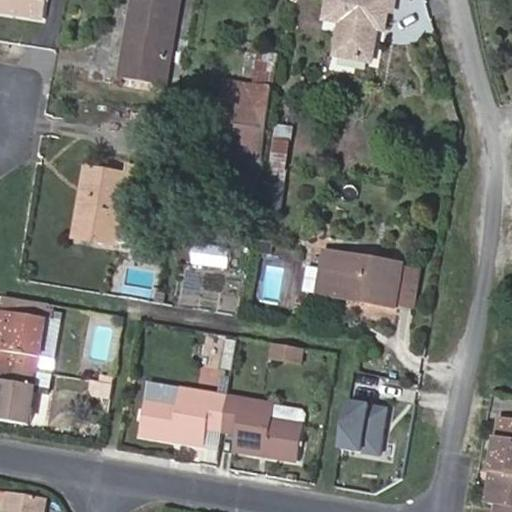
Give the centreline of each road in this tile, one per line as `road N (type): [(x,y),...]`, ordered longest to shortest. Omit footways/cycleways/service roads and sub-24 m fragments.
road 1 (residential): [(445,511),(502,171),(462,0)]
road 2 (residential): [(113,479),(299,511)]
